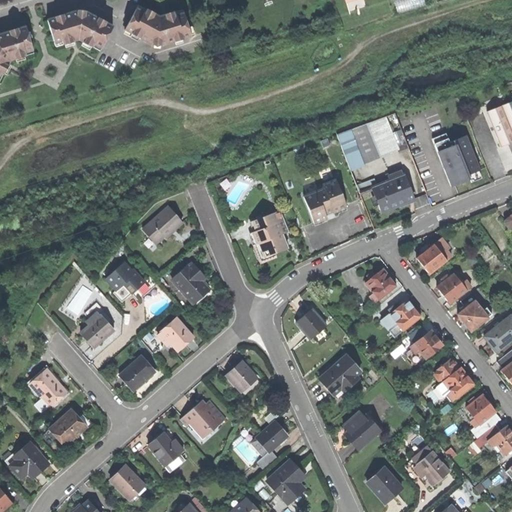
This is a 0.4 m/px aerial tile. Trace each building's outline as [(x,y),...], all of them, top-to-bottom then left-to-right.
[(396,0),(399,10),(427,4),(425,0),(396,0)] [(162,47),(192,37),(183,9),(163,16),(163,18),(160,18),(156,18),(157,15),(139,5),(126,30),(154,46),(156,43),(161,44),(162,47)] [(101,52),(113,27),(86,11),(84,13),(79,13),(78,10),(48,19),(57,47),(77,41),(77,38),(80,38),(83,39),(83,42),(101,52)] [(35,53),(26,26),(0,33),(0,81),(1,82),(10,64),(8,62),(11,60),(13,58),(15,60),(35,53)] [(511,99),(485,110),(499,146),(506,143),(511,140),(511,99)] [(399,150),(385,116),(367,123),(380,158),(399,150)] [(364,164),(380,158),(367,123),(351,129),(364,164)] [(365,166),(364,164),(351,129),(337,135),(351,171),(365,166)] [(434,145),(448,139),(446,134),(434,139),(432,139),(434,145)] [(455,144),(468,175),(478,171),(480,170),(466,136),(454,141),(455,144)] [(323,148),(330,145),(327,138),(320,141),(323,148)] [(449,143),(448,139),(434,145),(437,152),(455,144),(454,141),(449,143)] [(468,175),(455,144),(437,152),(443,165),(451,186),(455,185),(469,179),(468,175)] [(388,176),(390,181),(404,176),(402,170),(388,176)] [(481,178),(478,171),(468,175),(469,179),(471,182),(481,178)] [(374,188),(371,188),(375,197),(381,213),(409,202),(411,201),(413,200),(404,176),(390,181),(374,188)] [(324,189),(332,211),(333,213),(347,208),(345,205),(336,180),(323,185),(324,189)] [(360,193),(371,188),(374,188),(371,181),(357,187),(360,193)] [(316,192),(325,214),(328,213),(332,211),(324,189),(318,191),(316,192)] [(325,214),(316,192),(307,195),(303,197),(313,224),(327,219),(326,216),(325,214)] [(154,242),(162,235),(164,237),(170,232),(172,230),(182,222),(176,216),(168,206),(142,228),(154,242)] [(279,211),(273,213),(277,222),(283,220),(279,211)] [(273,213),(252,221),(256,231),(253,232),(251,233),(256,244),(258,243),(264,258),(275,253),(287,249),(282,234),(279,228),(285,226),(283,220),(277,222),(273,213)] [(511,233),(511,218),(510,216),(503,221),(511,233)] [(434,244),(446,260),(451,257),(445,250),(448,248),(441,238),(434,244)] [(277,258),(275,253),(264,258),(258,243),(256,244),(253,245),(260,264),(277,258)] [(428,274),(446,260),(434,244),(428,248),(426,250),(423,252),(416,258),(428,274)] [(171,280),(193,304),(208,289),(205,285),(201,281),(197,276),(200,273),(192,263),(188,266),(187,265),(171,280)] [(113,293),(121,302),(130,295),(144,282),(133,269),(131,270),(126,264),(121,268),(120,266),(106,278),(116,290),(113,293)] [(374,303),(395,286),(395,281),(394,279),(389,278),(385,273),(383,270),(374,276),(369,280),(365,283),(373,293),(369,296),(374,303)] [(449,304),(466,290),(461,284),(454,274),(449,278),(446,280),(443,282),(436,287),(449,304)] [(466,280),(461,284),(466,290),(471,287),(466,280)] [(390,313),(389,314),(397,324),(393,327),(398,334),(420,317),(420,313),(417,310),(413,309),(410,304),(407,301),(400,306),(390,313)] [(471,331),(487,318),(482,311),(475,301),(470,305),(468,307),(465,308),(458,315),(471,331)] [(388,310),(390,313),(400,306),(398,302),(388,310)] [(85,314),(89,319),(96,313),(99,316),(100,315),(108,323),(112,320),(97,303),(85,314)] [(482,311),(487,318),(492,314),(486,308),(482,311)] [(299,319),(295,322),(301,330),(302,331),(309,340),(313,336),(323,329),(325,327),(311,309),(299,319)] [(94,348),(114,331),(108,323),(100,315),(99,316),(96,313),(89,319),(92,322),(80,332),(87,341),(94,348)] [(397,324),(389,314),(381,321),(394,337),(398,334),(393,327),(397,324)] [(497,326),(484,337),(489,343),(496,352),(511,339),(511,318),(510,316),(501,323),(499,325),(497,326)] [(160,332),(157,335),(164,342),(167,339),(170,343),(177,351),(192,338),(175,318),(160,331),(160,332)] [(328,335),(323,329),(313,336),(318,343),(328,335)] [(426,358),(442,345),(434,335),(431,331),(410,347),(416,354),(420,351),(426,358)] [(395,358),(405,350),(401,345),(391,353),(395,358)] [(511,349),(497,362),(503,370),(511,362),(511,349)] [(117,376),(131,391),(142,381),(154,371),(140,355),(117,376)] [(345,356),(318,379),(324,386),(332,395),(339,389),(342,392),(357,379),(354,376),(359,372),(345,356)] [(442,381),(457,370),(455,367),(457,366),(454,362),(451,358),(432,373),(440,383),(442,381)] [(243,396),(258,382),(240,362),(233,368),(225,375),(243,396)] [(511,362),(503,370),(501,371),(511,384),(511,362)] [(457,370),(442,381),(450,391),(446,395),(452,401),(473,384),(473,380),(470,376),(467,376),(460,368),(457,370)] [(41,398),(49,406),(50,407),(66,393),(61,387),(59,384),(58,384),(45,370),(29,384),(41,398)] [(450,391),(442,381),(440,383),(436,387),(444,397),(446,395),(450,391)] [(484,420),(494,412),(495,411),(488,403),(482,395),(476,399),(470,404),(465,408),(473,418),(470,421),(475,427),(484,420)] [(42,413),(49,406),(41,398),(34,404),(42,413)] [(221,423),(225,420),(217,411),(208,400),(205,403),(201,406),(199,403),(193,407),(182,417),(178,420),(184,427),(188,424),(201,440),(213,430),(214,432),(222,425),(221,423)] [(447,405),(440,411),(443,415),(450,409),(448,406),(447,405)] [(48,430),(63,446),(75,436),(85,427),(73,413),(70,410),(48,430)] [(363,417),(359,412),(342,427),(347,431),(343,434),(351,442),(358,451),(379,432),(364,415),(363,417)] [(500,420),(494,412),(484,420),(490,428),(495,424),(500,420)] [(263,470),(276,458),(270,450),(286,436),(279,428),(274,421),(255,438),(255,439),(249,443),(261,457),(256,462),(263,470)] [(483,434),(488,440),(500,430),(495,424),(490,428),(483,434)] [(506,426),(500,430),(488,440),(487,441),(492,448),(496,445),(504,455),(511,448),(511,433),(511,434),(506,426)] [(175,442),(172,445),(169,442),(162,433),(154,439),(146,445),(147,446),(166,470),(181,457),(178,453),(182,450),(175,442)] [(487,441),(488,440),(483,434),(476,440),(473,442),(478,448),(487,441)] [(7,463),(21,479),(26,474),(31,478),(33,477),(39,471),(48,464),(37,452),(29,443),(7,463)] [(411,459),(416,464),(431,451),(427,446),(411,459)] [(451,459),(455,455),(450,449),(445,452),(451,459)] [(416,465),(422,472),(425,476),(433,485),(449,472),(431,451),(416,464),(416,465)] [(287,504),(303,489),(301,486),(297,483),(290,474),(295,469),(296,468),(288,460),(266,481),(287,504)] [(419,475),(422,472),(416,465),(413,468),(419,475)] [(128,500),(143,485),(124,466),(117,472),(114,475),(108,480),(128,500)] [(303,477),(295,469),(290,474),(297,483),(303,477)] [(401,489),(383,469),(367,482),(384,503),(395,494),(397,492),(401,489)] [(487,477),(480,483),(484,488),(492,482),(487,477)] [(479,492),(484,488),(480,483),(475,487),(479,492)] [(0,511),(2,511),(4,511),(12,505),(0,489),(0,511)] [(232,509),(229,511),(257,511),(256,511),(245,498),(232,509)] [(97,511),(87,501),(80,507),(79,505),(76,507),(73,510),(75,511),(73,511),(97,511)]
